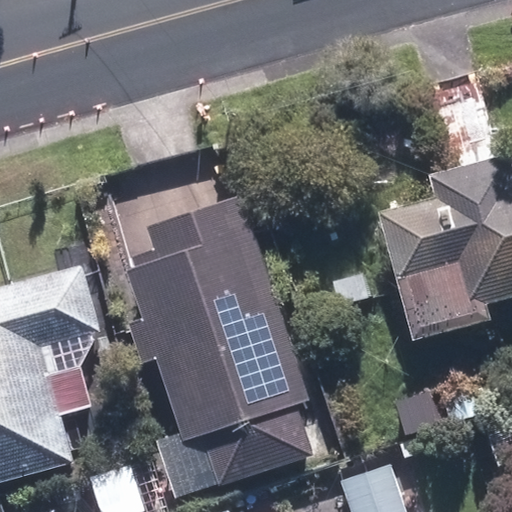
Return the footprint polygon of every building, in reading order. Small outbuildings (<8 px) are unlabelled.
[(393,199),(428,339),(511,318),(505,296),(511,294),(511,152),(444,170),(448,185),(393,199)] [(188,421),(161,430),(182,497),(335,447),(251,192),(160,221),(169,249),(138,259),(155,308),(138,313),(154,359),(166,355),(188,421)] [(0,480),(86,457),(85,407),(104,407),(105,360),(100,360),(104,332),(112,330),(93,258),(0,282),(0,480)] [(511,403),(488,411),(511,485),(511,484),(511,403)] [(431,511),(431,510),(423,511),(411,511),(399,462),(348,475),(353,496),(343,499),(346,511),(242,511),(240,503),(203,511),(431,511)]
